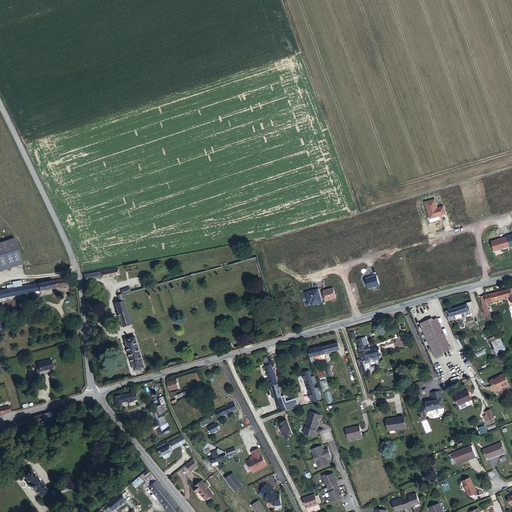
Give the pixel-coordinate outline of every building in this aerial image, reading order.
[(118,269),(84,274),(86,281),(119,276),(118,269)] [(0,300),(70,288),(69,278),(22,286),(13,288),(7,289),(0,290),(0,300)] [(13,288),(22,286),(20,279),(11,281),(12,283),(13,288)] [(506,299),(504,292),(482,296),(483,303),(484,303),(506,299)] [(120,301),(115,303),(122,327),(131,324),(122,293),(120,294),(120,295),(118,296),(120,301)] [(469,302),(440,310),(443,317),(450,315),(457,313),(471,309),(469,302)] [(428,320),(417,325),(418,328),(430,323),(428,320)] [(430,323),(418,328),(426,344),(443,339),(435,321),(430,323)] [(506,351),(501,337),(496,339),(494,336),(488,338),(495,355),(506,351)] [(139,338),(128,341),(138,373),(148,369),(139,338)] [(356,350),(355,351),(359,363),(366,361),(365,359),(368,358),(369,360),(379,356),(376,347),(363,352),(362,348),(366,347),(363,338),(353,342),(356,350)] [(446,345),(443,339),(426,344),(430,353),(446,345)] [(449,353),(446,345),(430,353),(433,360),(449,353)] [(335,348),(306,357),(309,369),(312,368),(311,363),(337,354),(335,348)] [(356,361),(353,363),(359,377),(364,375),(359,363),(357,363),(356,361)] [(41,367),(42,372),(43,376),(57,373),(55,364),(41,367)] [(313,371),(319,386),(324,384),(318,369),(313,371)] [(276,391),(269,370),(263,372),(269,393),(276,391)] [(332,383),(327,370),(323,371),(329,384),(332,383)] [(306,374),(299,376),(310,405),(318,402),(315,392),(312,393),(306,374)] [(504,377),(490,383),(493,390),(496,388),(498,393),(509,388),(504,377)] [(324,384),(319,386),(323,396),(328,394),(324,384)] [(461,384),(448,390),(452,400),(465,394),(461,384)] [(177,385),(169,386),(171,394),(179,392),(177,385)] [(162,387),(145,391),(146,395),(163,391),(162,387)] [(276,391),(269,393),(273,405),(280,403),(276,391)] [(436,411),(441,411),(437,394),(429,396),(430,404),(423,405),(424,410),(419,411),(417,416),(423,418),(425,414),(432,413),(431,412),(436,411)] [(123,398),(124,407),(140,405),(139,397),(123,398)] [(430,404),(430,402),(421,404),(419,411),(424,410),(423,405),(430,404)] [(233,409),(213,418),(215,425),(236,415),(233,409)] [(491,409),(485,412),(486,415),(483,416),(486,422),(495,418),(491,409)] [(19,425),(16,427),(17,432),(40,425),(41,428),(52,425),(51,423),(60,420),(58,413),(19,425)] [(146,417),(149,423),(149,424),(154,420),(151,415),(146,417)] [(308,415),(304,425),(315,429),(318,418),(308,415)] [(163,430),(157,418),(149,424),(158,439),(168,434),(165,429),(163,430)] [(385,424),(388,435),(407,430),(403,418),(386,423),(385,424)] [(348,440),(361,434),(357,424),(344,430),(348,440)] [(315,429),(304,425),(301,436),(311,439),(315,429)] [(485,425),(479,427),(481,434),(488,432),(485,425)] [(285,427),(277,429),(283,443),(290,440),(285,427)] [(183,445),(181,440),(167,448),(168,449),(170,452),(183,445)] [(498,444),(482,451),(485,459),(486,461),(494,458),(494,455),(502,452),(498,444)] [(312,454),(313,458),(330,452),(328,447),(324,449),(322,445),(312,448),(314,453),(312,454)] [(170,452),(168,449),(165,451),(162,447),(154,451),(160,460),(161,460),(162,462),(164,463),(168,461),(168,459),(167,456),(170,454),(170,452)] [(259,448),(253,451),(255,457),(252,458),(248,460),(254,472),(268,465),(259,448)] [(228,451),(230,458),(238,455),(236,449),(228,451)] [(449,456),(453,466),(461,462),(462,465),(468,462),(463,450),(449,456)] [(228,458),(226,452),(221,454),(215,456),(209,458),(210,461),(212,460),(214,463),(228,458)] [(330,452),(313,458),(315,462),(317,461),(319,467),(329,463),(327,458),(331,456),(330,452)] [(193,462),(185,467),(190,474),(198,468),(193,462)] [(144,481),(148,486),(156,479),(148,470),(131,484),(135,489),(144,481)] [(30,472),(23,478),(27,484),(26,485),(32,494),(34,493),(40,500),(41,499),(43,502),(48,497),(46,495),(47,494),(30,472)] [(329,486),(337,483),(333,472),(329,473),(328,472),(323,474),(326,483),(327,483),(329,486)] [(234,473),(226,478),(235,491),(243,486),(234,473)] [(156,479),(148,486),(168,511),(174,511),(179,508),(156,480),(156,479)] [(467,481),(460,484),(466,498),(473,495),(467,481)] [(273,487),(267,483),(261,491),(267,495),(266,497),(270,501),(270,500),(276,505),(283,503),(282,494),(279,494),(276,492),(277,491),(273,488),(273,487)] [(327,490),(331,500),(343,496),(341,491),(340,491),(337,483),(329,486),(330,489),(327,490)] [(201,484),(193,490),(196,495),(197,494),(203,503),(211,497),(205,490),(208,488),(205,485),(203,487),(201,484)] [(125,500),(126,501),(132,497),(125,489),(119,493),(125,500)] [(125,500),(119,493),(104,506),(109,511),(112,510),(112,511),(125,500)] [(315,494),(303,499),(307,509),(319,504),(315,494)] [(414,494),(401,499),(405,508),(417,503),(414,494)] [(396,511),(405,508),(401,499),(391,504),(395,511),(396,511)] [(258,501),(252,505),(255,511),(264,511),(265,511),(258,501)]
